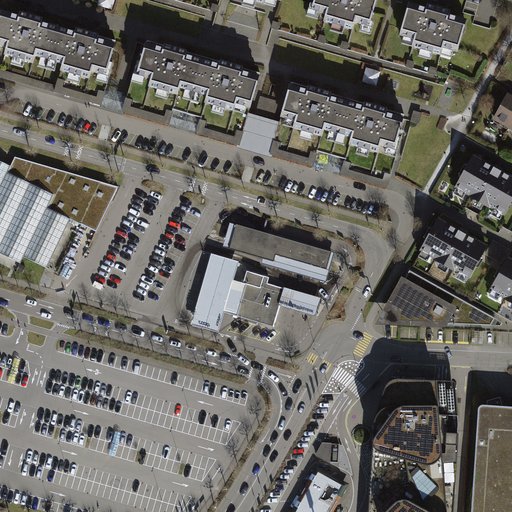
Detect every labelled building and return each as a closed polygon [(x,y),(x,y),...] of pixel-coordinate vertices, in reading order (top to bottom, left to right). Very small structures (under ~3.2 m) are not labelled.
[(246,0),(283,10),(285,0),(246,0)] [(315,0),(312,12),(368,28),(375,0),(315,0)] [(400,36),(455,52),(464,19),(409,4),(400,36)] [(19,17),(2,12),(0,17),(0,45),(7,48),(5,55),(33,63),(35,56),(49,60),(58,28),(41,23),(42,20),(20,13),(19,17)] [(75,33),(58,28),(49,60),(63,64),(61,71),(89,79),(91,72),(99,74),(106,76),(110,63),(116,41),(77,30),(75,33)] [(204,57),(147,41),(141,62),(137,76),(143,78),(151,80),(149,87),(177,95),(179,88),(193,92),(204,57)] [(260,73),(204,57),(193,92),(207,96),(205,103),(234,111),(236,104),(244,106),(250,108),(260,73)] [(123,112),(169,125),(172,113),(136,102),(143,78),(137,76),(141,62),(137,61),(123,112)] [(56,87),(55,92),(101,105),(113,64),(110,63),(106,76),(99,74),(94,90),(58,80),(56,87)] [(378,84),(382,70),(368,66),(364,79),(378,84)] [(0,70),(0,76),(55,92),(56,87),(0,70)] [(348,98),(291,82),(281,117),(288,119),(295,122),(293,129),(321,137),(324,130),(338,134),(348,98)] [(511,94),(510,93),(495,120),(511,128),(511,94)] [(404,115),(348,98),(338,134),(352,138),(350,145),(378,153),(380,146),(388,148),(394,150),(398,137),(404,115)] [(200,121),(197,133),(239,145),(250,108),(244,106),(236,131),(200,121)] [(172,113),(169,125),(176,127),(175,129),(190,133),(190,131),(197,133),(200,121),(201,118),(173,110),(172,113)] [(270,154),(313,166),(317,154),(280,144),(288,119),(281,117),(270,154)] [(345,162),(341,174),(387,188),(402,138),(398,137),(394,150),(388,148),(381,173),(345,162)] [(341,174),(345,162),(345,160),(317,151),(317,154),(313,166),(320,168),(319,170),(334,174),(334,173),(341,174)] [(97,232),(118,187),(15,157),(11,166),(0,161),(0,253),(21,264),(24,257),(47,268),(71,219),(97,232)] [(511,180),(473,160),(455,193),(508,221),(511,213),(511,180)] [(438,219),(421,250),(469,277),(487,246),(438,219)] [(233,235),(229,249),(274,262),(276,255),(326,270),(329,261),(332,252),(253,229),(254,226),(233,220),(231,227),(235,228),(233,235)] [(239,262),(211,254),(191,324),(219,333),(225,313),(234,315),(243,283),(234,280),(239,262)] [(511,260),(508,259),(491,289),(511,300),(511,260)] [(410,270),(390,305),(396,308),(396,309),(395,310),(394,312),(395,313),(396,315),(397,315),(399,315),(399,322),(491,326),(495,318),(410,270)] [(269,278),(247,271),(243,283),(234,315),(274,327),(280,305),(285,289),(283,288),(268,284),(269,278)] [(285,289),(280,305),(316,316),(321,298),(284,287),(283,288),(285,289)] [(374,420),(370,478),(368,511),(453,511),(456,484),(459,434),(455,383),(455,382),(454,381),(453,381),(442,380),(437,380),(435,380),(401,378),(396,378),(392,379),(389,381),(387,383),(385,386),(374,420)] [(479,407),(478,409),(471,511),(511,511),(511,406),(503,406),(500,397),(487,400),(487,405),(482,405),(481,405),(480,406),(479,407)] [(316,455),(330,462),(338,462),(339,444),(331,444),(323,443),(316,455)] [(328,511),(343,485),(338,483),(341,479),(329,473),(327,477),(318,472),(316,476),(314,475),(312,480),(313,480),(301,502),(300,502),(297,507),(298,508),(295,511),(328,511)]
